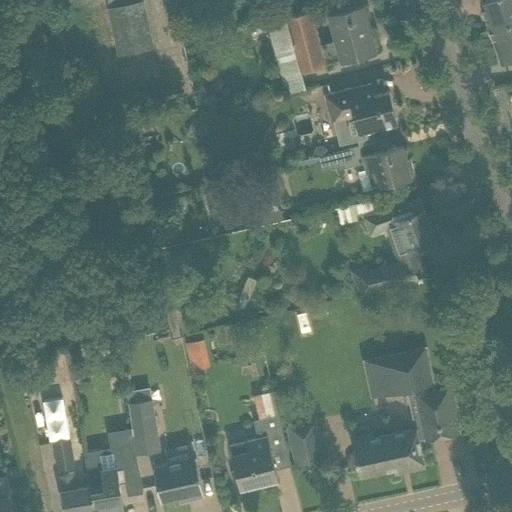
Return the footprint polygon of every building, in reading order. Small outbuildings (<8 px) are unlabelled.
[(69,0),(70,2),(77,0),(79,0),(105,0),(117,54),(153,46),(143,0),(69,0)] [(511,0),(497,0),(482,5),(490,30),(511,22),(511,0)] [(266,21),(280,76),(376,50),(375,47),(379,46),(381,42),(377,29),(374,27),(370,28),(367,18),(369,18),(370,15),(368,6),(366,4),(364,5),(363,3),(326,14),(333,40),(320,44),(310,8),(266,21)] [(511,22),(490,30),(501,63),(511,59),(511,22)] [(374,141),(371,130),(398,123),(390,91),(366,97),(363,85),(324,95),(331,123),(339,121),(344,142),(359,138),(360,145),(374,141)] [(179,100),(179,101),(181,111),(198,108),(195,96),(179,100)] [(186,134),(194,138),(196,133),(199,134),(205,123),(193,117),(186,134)] [(358,170),(362,188),(415,175),(410,158),(406,159),(403,146),(361,156),(364,169),(358,170)] [(317,155),(321,170),(339,166),(335,151),(317,155)] [(248,193),(255,225),(280,220),(272,187),(248,193)] [(397,261),(366,269),(365,266),(350,269),(354,286),(358,285),(360,294),(427,276),(418,249),(435,242),(419,197),(393,206),(390,196),(365,202),(369,213),(363,215),(369,234),(386,229),(397,261)] [(146,236),(149,248),(161,245),(158,233),(146,236)] [(0,298),(0,322),(18,319),(14,296),(0,298)] [(165,309),(172,336),(181,334),(174,306),(165,309)] [(4,341),(7,353),(19,350),(16,338),(4,341)] [(161,343),(166,361),(184,357),(180,338),(161,343)] [(187,342),(192,369),(209,366),(203,339),(187,342)] [(353,442),(360,476),(407,466),(408,470),(425,467),(419,440),(425,438),(426,440),(460,433),(456,416),(458,416),(452,385),(435,389),(433,381),(432,381),(425,347),(368,360),(375,393),(406,387),(415,428),(353,442)] [(66,352),(71,377),(84,374),(79,349),(66,352)] [(257,415),(275,411),(269,388),(252,393),(257,415)] [(152,398),(129,402),(134,434),(157,430),(152,398)] [(271,451),(286,447),(278,413),(253,419),(256,436),(230,442),(241,488),(278,479),(271,451)] [(285,424),(294,466),(323,460),(314,418),(285,424)] [(53,439),(57,469),(73,467),(69,437),(53,439)] [(136,467),(131,440),(83,448),(89,483),(93,510),(123,506),(116,465),(122,464),(123,469),(136,467)] [(161,501),(187,496),(188,498),(204,495),(196,457),(153,466),(161,501)] [(84,511),(93,510),(89,483),(77,485),(75,472),(59,475),(65,511),(84,511)] [(0,511),(11,511),(10,504),(9,494),(6,475),(0,475),(0,511)]
